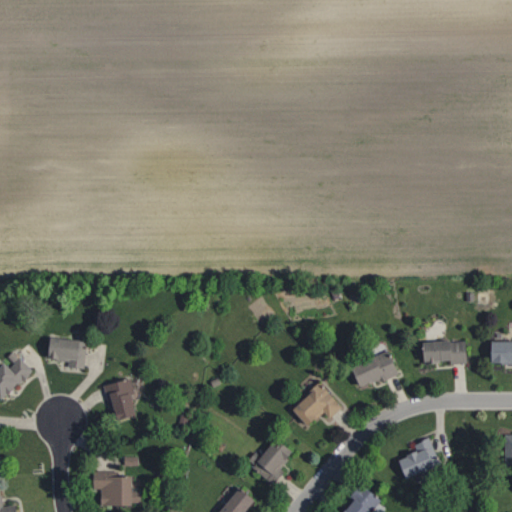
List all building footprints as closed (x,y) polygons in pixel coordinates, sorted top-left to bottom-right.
[(64,365),(80,366),(82,338),(41,335),(39,356),(65,358),(64,365)] [(415,339),(416,360),(446,359),(446,362),(462,361),(461,337),(415,339)] [(511,337),(483,338),(483,362),(511,361),(511,337)] [(343,365),(352,387),(393,370),(384,348),(343,365)] [(0,393),(26,366),(16,356),(5,367),(0,362),(0,393)] [(130,391),(126,376),(100,382),(109,417),(128,412),(123,393),(130,391)] [(326,416),(337,406),(314,380),(285,406),(299,422),(309,414),(313,418),(321,411),(326,416)] [(511,434),(501,434),(501,457),(511,456),(511,434)] [(283,462),(277,457),(283,448),(266,435),(246,462),(269,480),(283,462)] [(391,456),(397,474),(435,462),(426,435),(409,441),(412,449),(391,456)] [(124,503),(125,474),(115,474),(115,470),(87,469),(87,487),(96,487),(96,502),(124,503)] [(363,511),(376,501),(359,483),(329,511),(328,511),(363,511)] [(211,511),(235,511),(247,496),(230,485),(211,511)] [(13,511),(13,503),(0,504),(0,511),(13,511)]
